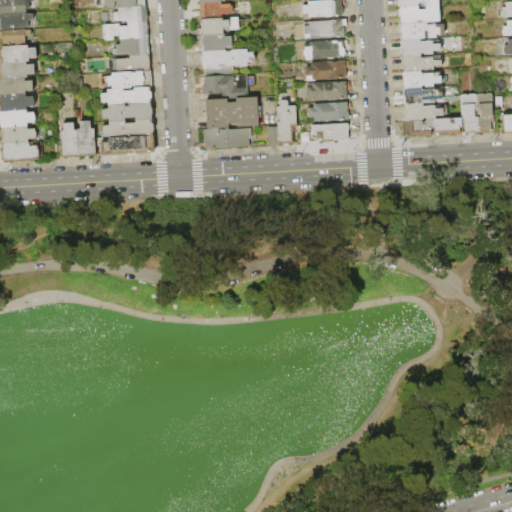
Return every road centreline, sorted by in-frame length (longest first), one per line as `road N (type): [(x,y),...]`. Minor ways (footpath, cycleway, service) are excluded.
road 1 (secondary): [(511,157),(0,186)]
road 2 (residential): [(168,0),(179,177)]
road 3 (residential): [(369,0),(379,165)]
